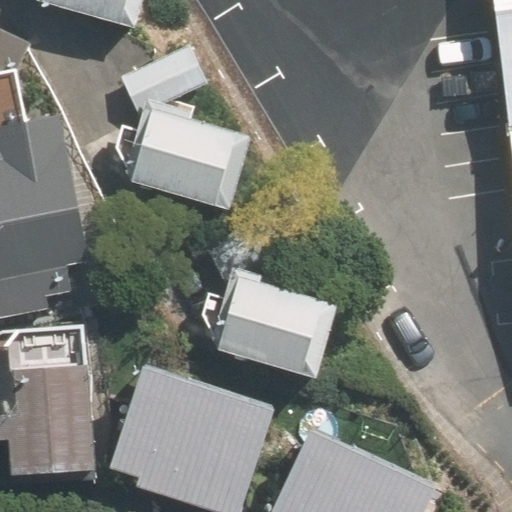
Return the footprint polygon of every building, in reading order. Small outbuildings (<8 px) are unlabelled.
[(140,0),(47,0),(131,28),(140,0)] [(188,44),(123,78),(143,115),(208,81),(188,44)] [(339,131),(290,52),(256,74),(233,88),(282,166),(339,131)] [(0,322),(99,300),(59,117),(24,124),(15,81),(0,84),(0,322)] [(237,133),(152,111),(134,182),(219,204),(237,133)] [(368,245),(324,171),(289,193),(333,266),(368,245)] [(341,300),(237,274),(218,350),(322,376),(341,300)] [(426,345),(382,277),(354,295),(399,363),(426,345)] [(18,327),(18,345),(8,345),(10,472),(95,471),(93,344),(87,344),(86,326),(18,327)] [(243,511),(283,411),(147,359),(105,466),(223,511),(243,511)] [(420,511),(433,486),(314,427),(272,511),(420,511)]
